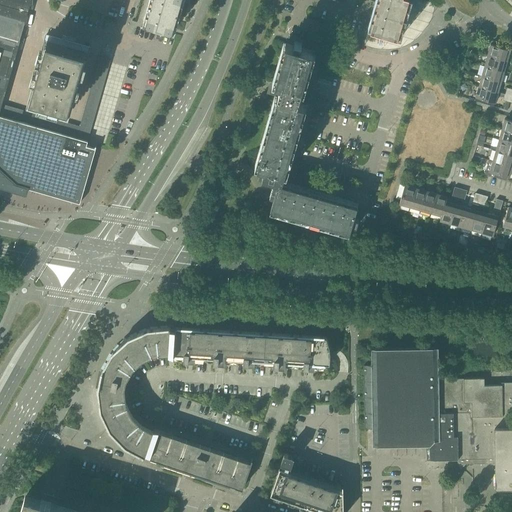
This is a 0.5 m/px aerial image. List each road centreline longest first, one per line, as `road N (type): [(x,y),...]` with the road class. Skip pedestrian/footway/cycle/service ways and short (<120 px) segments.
road 1 (tertiary): [(110,271),(323,295),(511,304)]
road 2 (tertiary): [(511,281),(329,275),(122,248)]
road 3 (unclassified): [(269,443),(152,402),(149,383),(165,375),(291,383)]
road 4 (tertiary): [(228,0),(197,77),(97,245)]
road 5 (tertiary): [(122,248),(198,123),(246,0)]
road 6 (residential): [(36,17),(11,101),(74,117),(98,34)]
road 7 (unclassified): [(20,424),(197,488)]
road 8 (secondary): [(20,424),(110,271)]
road 9 (secondary): [(83,266),(0,406)]
